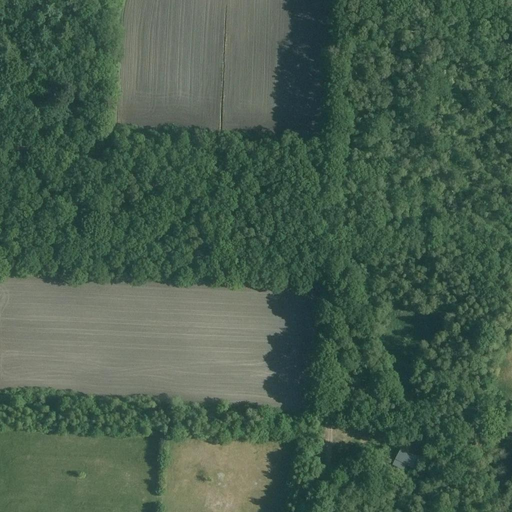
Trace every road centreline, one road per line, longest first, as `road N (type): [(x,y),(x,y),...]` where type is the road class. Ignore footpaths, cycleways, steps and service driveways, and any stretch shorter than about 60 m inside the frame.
road 1 (track): [(316,511),(331,407),(344,0)]
road 2 (track): [(337,216),(172,192),(68,154),(0,147)]
